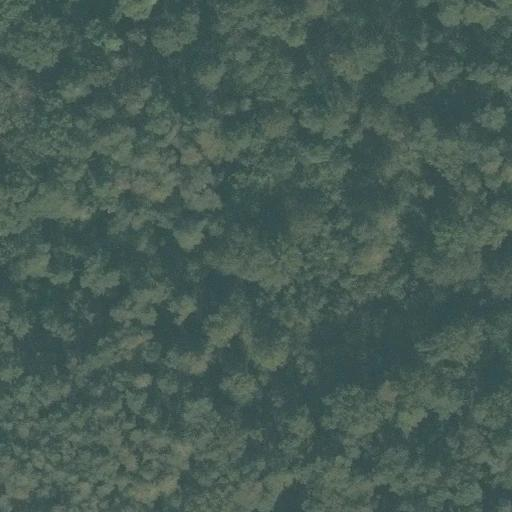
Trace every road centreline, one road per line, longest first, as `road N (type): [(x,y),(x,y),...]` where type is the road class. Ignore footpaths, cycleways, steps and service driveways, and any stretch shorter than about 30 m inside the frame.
road 1 (unknown): [(0,234),(126,0)]
road 2 (unclassified): [(87,0),(0,147)]
